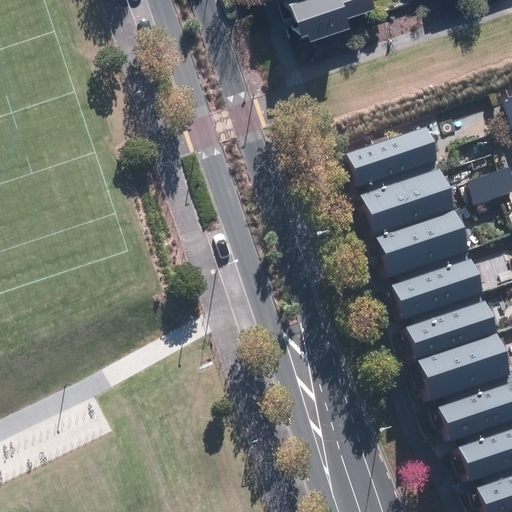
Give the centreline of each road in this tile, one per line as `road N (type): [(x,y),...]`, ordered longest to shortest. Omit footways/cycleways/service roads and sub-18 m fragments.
road 1 (secondary): [(318,413),(257,301),(161,0)]
road 2 (secondary): [(204,0),(299,286),(318,413)]
